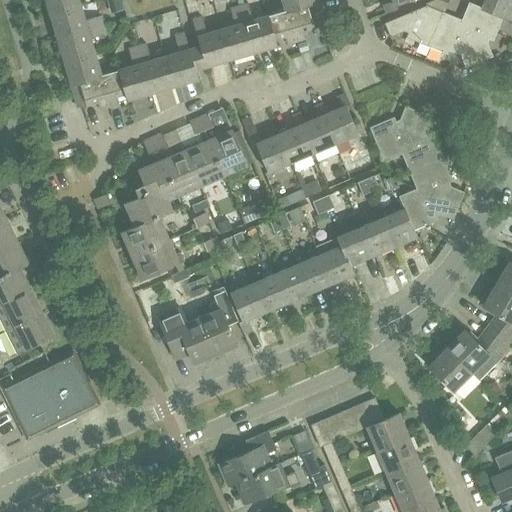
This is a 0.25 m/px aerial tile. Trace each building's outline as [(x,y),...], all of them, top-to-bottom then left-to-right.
[(45,0),(50,15),(80,6),(78,0),(45,0)] [(316,1),(315,0),(282,0),(286,10),(287,10),(316,1)] [(392,0),(393,0),(383,5),(387,13),(397,9),(396,6),(409,0),(392,0)] [(509,20),(511,12),(511,0),(483,0),(481,7),(503,17),(509,20)] [(323,25),(316,1),(287,10),(296,42),(305,39),(303,31),(323,25)] [(468,2),(461,20),(479,62),(498,54),(498,53),(492,55),(487,43),(481,40),(483,37),(493,41),(503,17),(481,7),(468,2)] [(248,3),(240,6),(253,53),(277,46),(276,39),(274,40),(267,15),(253,19),(248,3)] [(431,48),(445,13),(427,5),(384,23),(393,43),(394,42),(391,36),(403,32),(406,26),(410,27),(406,37),(431,48)] [(84,20),(80,6),(50,15),(57,38),(103,24),(101,15),(84,20)] [(235,25),(221,29),(230,59),(253,53),(240,6),(230,9),(235,25)] [(296,42),(287,10),(286,10),(267,15),(274,40),(276,39),(285,37),(287,44),(296,42)] [(461,20),(445,13),(431,48),(454,57),(458,47),(462,49),(460,54),(465,67),(460,69),(460,70),(479,62),(461,20)] [(194,47),(200,68),(206,66),(230,59),(221,29),(207,33),(202,17),(192,20),(200,45),(194,47)] [(103,24),(57,38),(64,61),(94,52),(90,38),(106,33),(103,24)] [(179,52),(165,56),(174,86),(198,79),(195,69),(200,68),(194,47),(189,49),(184,33),(174,35),(179,52)] [(174,86),(165,56),(151,60),(146,44),(137,46),(151,93),(174,86)] [(133,65),(119,69),(126,94),(125,94),(126,100),(151,93),(137,46),(128,49),(133,65)] [(101,75),(100,74),(94,52),(64,61),(70,84),(99,75),(101,75)] [(101,75),(99,75),(108,107),(117,104),(115,96),(125,94),(126,94),(119,69),(100,74),(101,75)] [(99,109),(108,107),(99,75),(70,84),(77,107),(97,102),(99,109)] [(350,105),(345,94),(337,98),(341,107),(327,113),(323,103),(320,105),(335,143),(358,134),(346,106),(350,105)] [(402,154),(419,111),(400,103),(399,104),(405,107),(400,120),(402,125),(399,127),(394,117),(370,127),(384,162),(402,154)] [(301,113),(297,114),(313,152),(335,143),(320,105),(314,107),(318,117),(305,122),(301,113)] [(419,111),(402,154),(408,170),(443,154),(433,133),(423,137),(422,133),(427,131),(433,118),(439,120),(439,119),(419,111)] [(208,113),(199,117),(204,130),(213,126),(208,113)] [(313,152),(297,114),(292,116),(296,126),(279,134),(290,162),(313,152)] [(249,116),(241,119),(252,145),(256,144),(268,171),(290,162),(279,134),(261,141),(249,116)] [(195,134),(204,130),(199,117),(190,121),(195,134)] [(208,139),(224,176),(248,166),(232,129),(208,139)] [(161,133),(152,137),(158,150),(167,146),(161,133)] [(148,154),(158,150),(152,137),(143,141),(148,154)] [(208,139),(185,149),(201,187),(224,176),(208,139)] [(178,197),(201,187),(185,149),(162,159),(178,197)] [(417,189),(459,205),(464,191),(447,183),(454,180),(443,154),(408,170),(415,185),(417,189)] [(169,201),(178,197),(162,159),(138,170),(140,175),(137,177),(133,187),(169,201)] [(374,176),(366,179),(371,191),(379,188),(374,176)] [(363,195),(371,191),(366,179),(358,182),(363,195)] [(305,198),(320,191),(316,180),(305,185),(301,186),(301,188),(305,198)] [(125,202),(135,225),(171,210),(168,201),(169,201),(133,187),(129,197),(130,200),(125,202)] [(404,208),(416,236),(417,236),(414,229),(438,219),(434,209),(438,208),(440,213),(447,216),(453,219),(459,205),(417,189),(399,196),(404,208)] [(94,199),(98,208),(111,203),(107,193),(94,199)] [(329,194),(321,198),(326,211),(334,207),(329,194)] [(318,214),(326,211),(321,198),(312,201),(318,214)] [(244,223),(265,214),(259,200),(238,209),(244,223)] [(304,221),(298,207),(288,212),(294,225),(304,221)] [(416,236),(404,208),(382,218),(394,246),(416,236)] [(121,231),(131,255),(169,239),(159,217),(172,212),(171,210),(135,225),(121,231)] [(332,223),(326,211),(318,214),(314,216),(319,229),(332,223)] [(205,213),(193,218),(197,227),(209,222),(205,213)] [(285,213),(277,216),(282,229),(291,226),(285,213)] [(274,233),(282,229),(277,216),(269,220),(274,233)] [(0,248),(17,240),(6,217),(0,220),(0,248)] [(359,227),(372,255),(394,246),(382,218),(359,227)] [(337,236),(341,245),(353,274),(355,273),(351,264),(372,255),(359,227),(337,236)] [(241,231),(233,235),(238,248),(247,244),(241,231)] [(216,237),(203,242),(207,251),(220,246),(216,237)] [(169,239),(131,255),(142,279),(179,263),(169,239)] [(17,240),(0,248),(0,276),(29,263),(17,240)] [(319,255),(331,283),(353,274),(341,245),(319,255)] [(297,264),(309,293),(331,283),(319,255),(297,264)] [(496,283),(511,292),(511,262),(509,261),(496,283)] [(29,264),(29,263),(0,276),(0,305),(31,290),(21,268),(29,264)] [(274,274),(287,302),(309,293),(297,264),(274,274)] [(252,283),(265,311),(287,302),(274,274),(252,283)] [(265,311),(252,283),(230,292),(242,320),(239,322),(243,332),(252,329),(247,319),(265,311)] [(497,314),(486,328),(510,345),(511,342),(511,292),(496,283),(483,305),(497,314)] [(31,290),(0,305),(0,317),(6,331),(43,313),(31,290)] [(213,296),(219,309),(186,323),(179,308),(158,317),(172,350),(181,346),(179,341),(183,339),(194,363),(236,345),(225,322),(236,317),(225,290),(213,296)] [(54,335),(43,313),(6,331),(18,353),(54,335)] [(464,329),(446,348),(471,373),(479,380),(498,361),(510,345),(486,328),(476,341),(464,329)] [(453,391),(471,373),(446,348),(428,365),(447,385),(453,391)] [(100,404),(73,350),(0,386),(18,422),(23,420),(31,437),(26,439),(27,440),(100,404)] [(364,402),(374,424),(384,419),(375,397),(364,402)] [(363,429),(367,427),(366,427),(374,424),(364,402),(353,407),(363,429)] [(353,407),(343,411),(352,433),(363,429),(353,407)] [(496,433),(511,416),(503,407),(487,424),(496,433)] [(341,438),(352,433),(343,411),(332,416),(341,438)] [(376,449),(409,435),(399,413),(384,419),(374,424),(366,427),(367,427),(376,449)] [(332,416),(321,420),(331,442),(332,442),(341,438),(332,416)] [(320,447),(323,446),(331,442),(321,420),(311,425),(320,447)] [(487,424),(465,446),(474,455),(496,433),(487,424)] [(230,484),(268,468),(263,455),(276,450),(268,431),(245,441),(249,451),(222,463),(230,484)] [(418,457),(409,435),(376,449),(386,471),(418,457)] [(332,442),(331,442),(323,446),(328,458),(337,455),(332,442)] [(312,450),(301,454),(315,488),(331,481),(324,465),(320,467),(312,450)] [(511,450),(494,457),(500,474),(491,478),(501,501),(511,496),(511,450)] [(427,479),(418,457),(386,471),(395,493),(427,479)] [(340,462),(331,466),(337,479),(346,475),(340,462)] [(268,468),(230,484),(231,485),(239,482),(248,503),(284,487),(285,489),(300,483),(295,472),(282,478),(276,465),(268,468)] [(412,511),(437,501),(427,479),(395,493),(403,511),(412,511)] [(332,482),(323,486),(328,498),(337,495),(332,482)] [(349,483),(340,487),(345,499),(354,496),(349,483)] [(440,508),(437,501),(412,511),(446,511),(444,507),(440,508)] [(361,511),(358,503),(349,507),(350,511),(361,511)]
